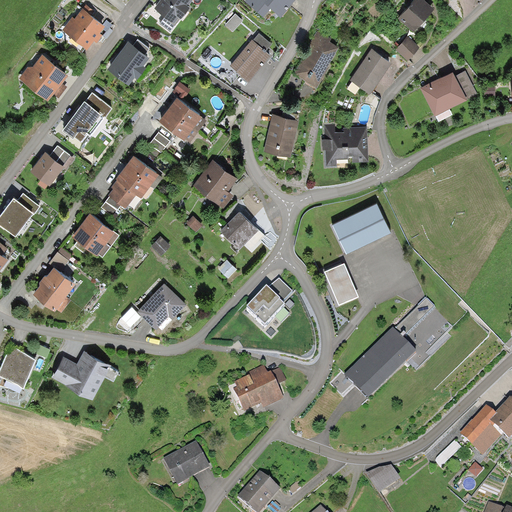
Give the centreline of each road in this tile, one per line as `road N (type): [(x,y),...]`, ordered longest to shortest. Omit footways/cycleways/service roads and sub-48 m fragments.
road 1 (residential): [(0,316),(54,333),(179,349),(278,254)]
road 2 (residential): [(277,429),(322,454),(394,459),(511,360)]
road 3 (residential): [(148,113),(0,310)]
road 4 (residential): [(313,0),(255,109),(246,147),(261,179),(290,203)]
road 5 (residential): [(142,0),(0,187)]
road 6 (residential): [(489,0),(384,102),(383,139),(394,170)]
road 7 (residential): [(277,429),(310,391),(326,348),(304,280),(278,254)]
road 8 (residential): [(394,170),(511,118)]
